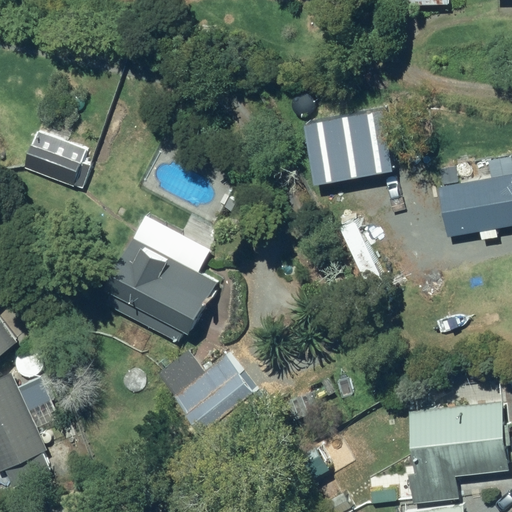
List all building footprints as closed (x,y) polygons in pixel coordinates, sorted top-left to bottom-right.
[(294,85),(291,101),(309,104),(312,88),(294,85)] [(312,166),(310,175),(326,178),(328,170),(334,171),(342,132),(339,131),(341,120),(352,122),(357,99),(323,92),(318,116),(315,115),(313,124),(316,125),(308,165),(312,166)] [(25,166),(84,184),(91,162),(84,160),(88,146),(36,130),(25,166)] [(511,170),(442,182),(450,230),(511,220),(511,170)] [(117,286),(109,302),(180,338),(188,323),(194,326),(218,278),(171,255),(165,266),(142,255),(145,247),(129,239),(107,281),(117,286)] [(0,351),(21,335),(0,309),(0,299),(5,296),(0,290),(0,351)] [(179,390),(176,393),(220,446),(273,403),(229,348),(208,365),(191,344),(161,368),(179,390)] [(0,375),(0,468),(49,446),(14,369),(0,375)] [(36,378),(42,397),(55,392),(50,374),(36,378)] [(330,384),(292,394),(297,414),(312,410),(319,436),(343,430),(330,384)] [(511,463),(505,398),(411,408),(417,467),(412,467),(416,499),(461,495),(458,470),(511,464),(511,463)] [(398,476),(373,478),(374,488),(398,486),(398,476)] [(468,511),(467,500),(404,508),(404,511),(468,511)]
